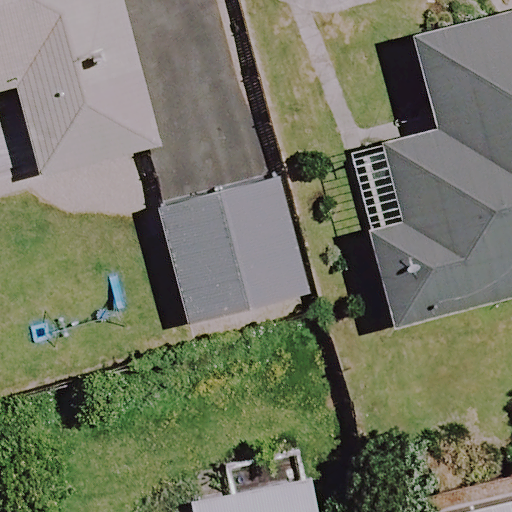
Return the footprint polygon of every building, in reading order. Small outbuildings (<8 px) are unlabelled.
[(31,179),(150,147),(110,0),(0,0),(0,90),(7,89),(31,179)] [(375,222),(358,227),(384,328),(511,294),(511,11),(398,41),(420,128),(355,144),(375,222)] [(259,163),(144,190),(176,325),(291,297),(259,163)] [(301,511),(297,488),(184,511),(301,511)] [(511,511),(511,500),(458,511),(511,511)]
